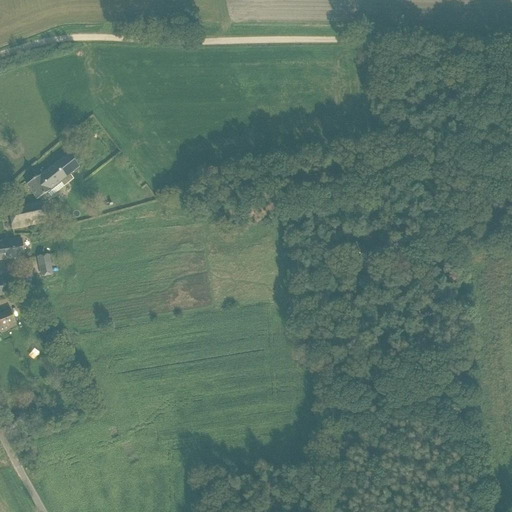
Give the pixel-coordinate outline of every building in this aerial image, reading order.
[(26,185),(36,200),(51,190),(51,191),(61,183),(64,186),(73,179),(70,175),(79,167),(68,154),(40,176),(26,185)] [(8,211),(13,229),(49,221),(45,203),(8,211)] [(0,240),(0,260),(24,257),(21,238),(5,240),(0,240)] [(350,263),(375,285),(387,272),(375,262),(376,260),(357,242),(352,248),(358,254),(350,263)] [(38,257),(42,276),(52,274),(48,255),(44,255),(44,253),(42,254),(42,256),(38,257)] [(0,278),(0,295),(5,295),(5,293),(11,292),(9,280),(3,281),(2,278),(0,278)] [(10,311),(0,314),(0,331),(9,329),(16,325),(10,311)]
